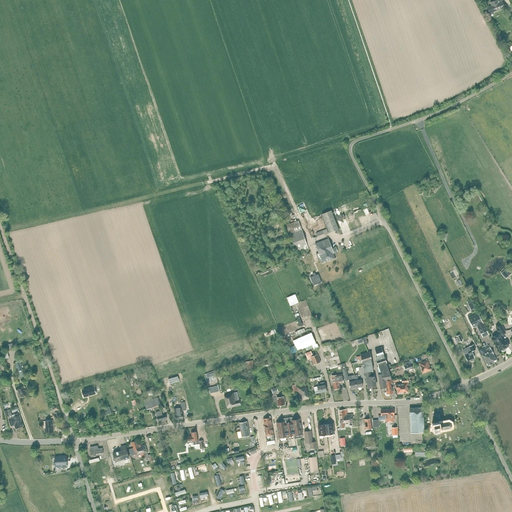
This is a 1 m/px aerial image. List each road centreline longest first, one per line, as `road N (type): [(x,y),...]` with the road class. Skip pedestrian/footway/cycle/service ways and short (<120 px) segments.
road 1 (unclassified): [(465,384),(350,145),(441,111),(511,72)]
road 2 (tertiary): [(73,441),(334,404),(415,401),(465,384)]
road 3 (unclassified): [(73,441),(0,225)]
